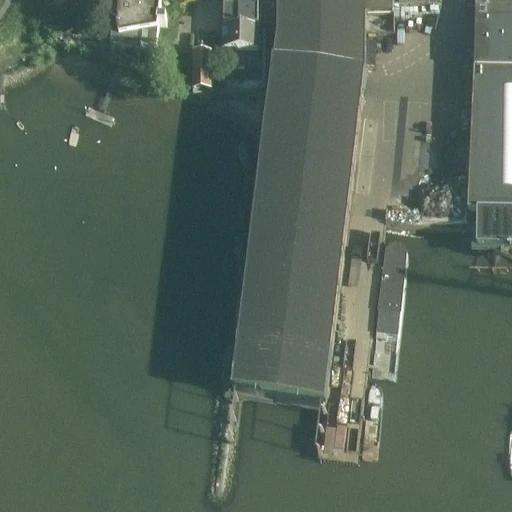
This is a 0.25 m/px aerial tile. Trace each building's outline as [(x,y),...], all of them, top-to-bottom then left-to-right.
[(224,29),(258,29),(258,7),(274,7),(273,0),(220,0),(221,6),(224,6),(224,29)] [(275,57),(234,399),(325,410),(366,77),(366,20),(394,19),(394,11),(440,11),(440,0),(277,0),(278,38),(275,57)] [(473,67),(470,215),(511,215),(511,0),(475,0),(475,67),(473,67)] [(161,5),(121,1),(117,47),(141,49),(140,51),(156,53),(158,30),(167,31),(167,23),(159,22),(161,5)] [(258,53),(258,29),(224,29),(223,53),(258,53)] [(210,53),(192,52),(192,78),(210,78),(210,53)]
